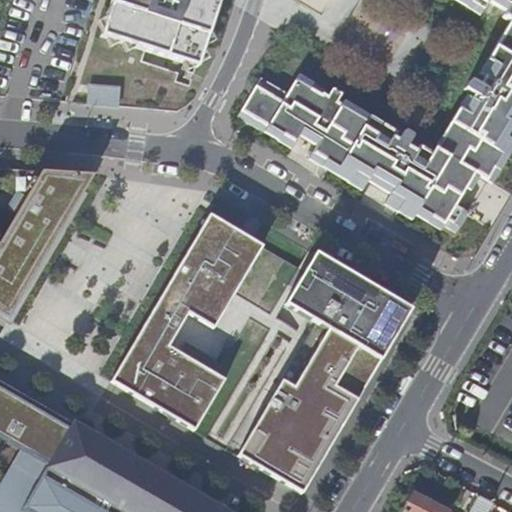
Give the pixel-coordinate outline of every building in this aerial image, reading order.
[(116,0),(105,38),(199,69),(221,0),(116,0)] [(511,0),(445,0),(480,20),(489,6),(506,17),(502,24),(509,28),(479,79),(484,82),(478,92),(468,86),(463,95),(473,101),(470,107),(463,103),(430,157),(419,150),(415,155),(405,149),(411,139),(402,134),(396,144),(391,141),(395,135),(342,103),(339,110),(334,107),(338,101),(329,96),(325,102),(321,99),(325,93),(299,77),(283,104),(256,89),(233,127),(257,141),(258,139),(261,140),(265,134),(291,149),(298,137),(317,148),(309,161),(360,191),(367,180),(390,195),(384,206),(410,221),(414,216),(439,231),(442,227),(455,234),(466,216),(454,208),(466,187),(471,190),(479,178),(490,185),(511,148),(511,133),(510,132),(511,127),(511,0)] [(89,84),(88,107),(121,108),(122,86),(89,84)] [(0,317),(7,321),(92,176),(39,172),(25,196),(8,186),(0,199),(0,205),(15,214),(3,235),(0,233),(0,317)] [(261,247),(207,216),(109,382),(193,432),(223,380),(167,348),(187,315),(212,330),(261,247)] [(409,310),(313,254),(283,305),(314,324),(235,457),(300,495),(409,310)] [(0,511),(224,511),(93,435),(94,432),(94,428),(93,424),(91,421),(87,419),(84,418),(80,418),(76,420),(74,423),(70,429),(0,388),(0,511)] [(442,511),(410,495),(401,511),(442,511)] [(470,511),(506,511),(508,509),(478,496),(470,511)]
